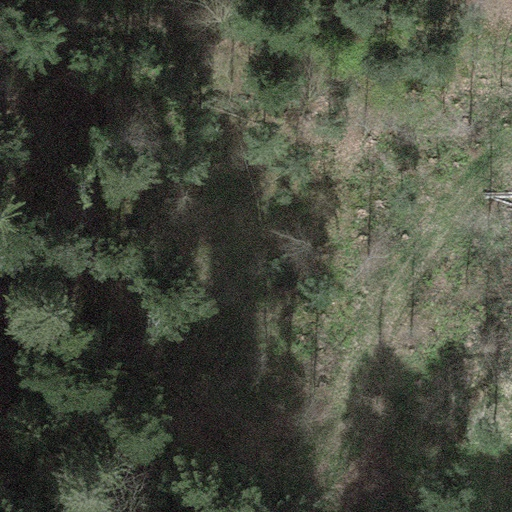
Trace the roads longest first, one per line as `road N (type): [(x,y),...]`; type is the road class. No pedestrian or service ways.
road 1 (track): [(207,511),(301,475),(360,383),(438,220),(511,152)]
road 2 (track): [(188,0),(84,9),(22,0)]
